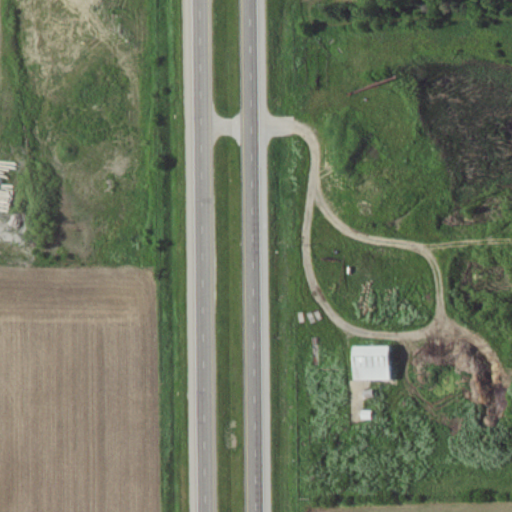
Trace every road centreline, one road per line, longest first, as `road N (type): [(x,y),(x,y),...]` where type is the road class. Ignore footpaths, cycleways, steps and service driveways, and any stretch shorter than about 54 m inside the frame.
road 1 (trunk): [(259,511),(254,0)]
road 2 (trunk): [(202,0),(207,511)]
